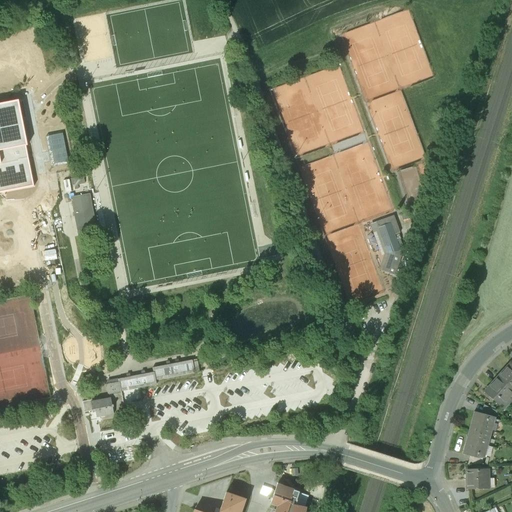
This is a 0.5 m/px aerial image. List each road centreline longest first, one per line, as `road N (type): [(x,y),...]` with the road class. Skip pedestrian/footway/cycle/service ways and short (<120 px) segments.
road 1 (track): [(361,376),(353,337),(219,0)]
road 2 (residential): [(167,477),(227,457),(298,448),(426,482)]
road 3 (residential): [(426,482),(454,392),(488,348),(511,332)]
